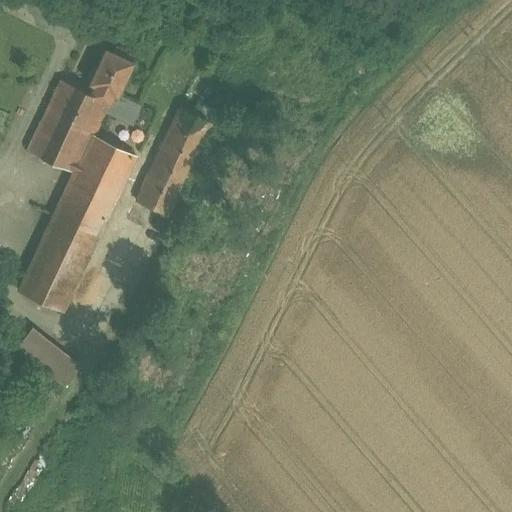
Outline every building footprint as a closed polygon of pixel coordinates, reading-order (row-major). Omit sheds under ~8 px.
[(91,6),(78,0),(67,0),(61,14),(82,24),(91,6)] [(133,62),(107,50),(99,66),(94,68),(90,76),(92,81),(91,82),(92,82),(88,92),(61,79),(52,99),(101,120),(113,93),(117,95),(118,94),(133,62)] [(136,155),(94,135),(106,110),(110,111),(110,110),(133,120),(141,104),(118,94),(117,95),(113,93),(101,120),(86,152),(128,172),(136,155)] [(128,172),(86,152),(101,120),(52,99),(29,148),(76,170),(20,290),(63,310),(128,172)] [(181,107),(137,199),(168,214),(212,122),(181,107)] [(80,365),(33,328),(18,347),(65,384),(80,365)]
